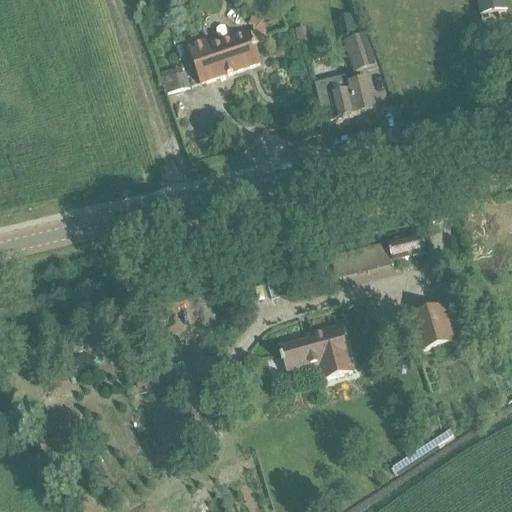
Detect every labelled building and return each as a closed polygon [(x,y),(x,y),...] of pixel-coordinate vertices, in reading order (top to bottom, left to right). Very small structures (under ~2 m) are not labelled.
[(476,0),(480,18),(505,14),(502,0),(476,0)] [(356,14),(340,19),(346,38),(362,34),(356,14)] [(259,66),(253,49),(267,44),(260,26),(251,21),(248,28),(253,30),(251,34),(249,36),(207,51),(204,43),(186,49),(199,87),(259,66)] [(368,39),(347,46),(356,75),(377,69),(368,39)] [(186,75),(162,82),(167,97),(191,90),(186,75)] [(346,78),(315,85),(324,124),(374,112),(367,80),(347,85),(346,78)] [(390,252),(394,266),(426,258),(422,244),(390,252)] [(385,246),(329,261),(336,285),(392,271),(385,246)] [(456,346),(445,306),(411,315),(422,355),(456,346)] [(353,375),(348,359),(349,359),(341,329),(312,337),(313,342),(280,352),(282,359),(281,360),(282,365),(284,365),(286,373),(319,364),(324,383),(353,375)] [(97,361),(107,361),(106,340),(76,341),(76,356),(97,356),(97,361)] [(164,366),(141,375),(156,415),(179,406),(164,366)] [(511,376),(500,381),(507,402),(511,400),(511,376)]
